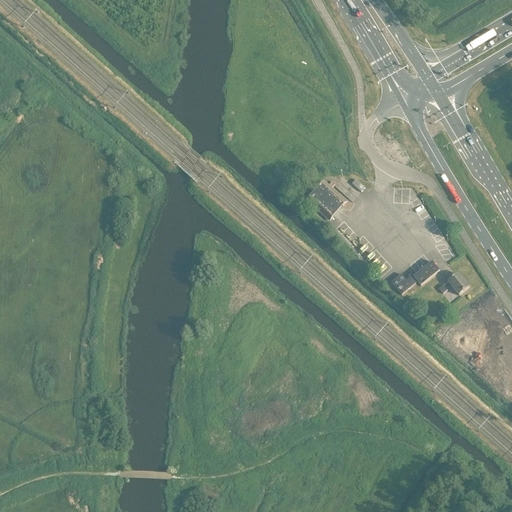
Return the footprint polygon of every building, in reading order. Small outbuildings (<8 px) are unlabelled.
[(306,201),(329,222),(347,202),(324,181),(306,201)] [(421,287),(439,271),(432,262),(414,277),(413,275),(406,280),(401,274),(391,283),(386,287),(391,293),(396,288),(404,299),(408,296),(405,293),(417,283),(421,287)] [(486,279),(479,269),(466,278),(469,283),(473,280),(476,286),(486,279)] [(447,282),(458,296),(469,287),(458,273),(447,282)] [(438,289),(443,294),(447,290),(443,285),(438,289)] [(474,329),(491,315),(484,306),(467,319),(474,329)]
